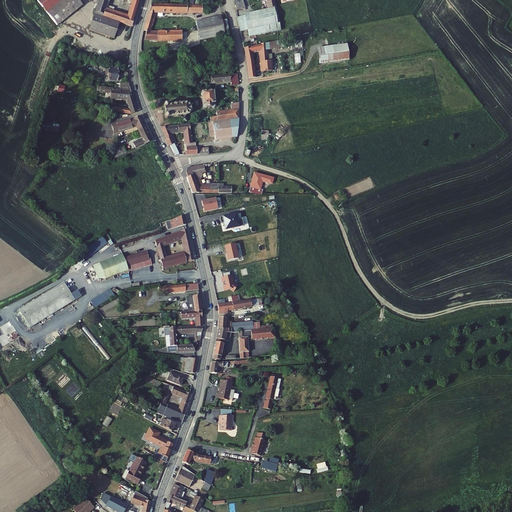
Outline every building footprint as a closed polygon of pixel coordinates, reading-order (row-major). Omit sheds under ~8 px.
[(88,2),(86,0),(40,0),(38,2),(59,26),(88,2)] [(99,0),(95,13),(104,16),(103,18),(120,24),(133,28),(137,13),(131,12),(129,18),(113,13),(114,9),(107,6),(108,0),(134,0),(132,8),(138,10),(140,0),(99,0)] [(243,8),(241,0),(266,0),(268,9),(274,8),(275,8),(273,0),(234,0),(237,10),(243,8)] [(157,14),(204,14),(204,5),(152,6),(147,27),(152,28),(157,14)] [(237,15),(240,32),(248,31),(249,36),(279,30),(274,8),(268,9),(237,15)] [(95,13),(94,17),(119,26),(120,24),(103,18),(104,16),(95,13)] [(119,26),(94,17),(90,31),(115,40),(119,26)] [(220,17),(198,23),(202,41),(225,35),(224,31),(230,29),(228,20),(222,21),(220,17)] [(151,33),(151,32),(147,31),(145,41),(159,41),(159,42),(173,42),(173,45),(182,45),(182,35),(174,35),(151,33)] [(259,49),(261,70),(272,69),(270,59),(269,59),(269,54),(266,54),(265,48),(276,46),(275,41),(244,48),(247,63),(248,73),(254,72),(253,60),(252,61),(250,51),(259,49)] [(340,45),(317,48),(319,63),(342,60),(340,45)] [(108,69),(108,81),(117,81),(117,67),(111,67),(111,69),(108,69)] [(233,86),(240,85),(238,74),(212,77),(213,83),(232,81),(233,86)] [(130,115),(138,114),(137,109),(131,111),(111,108),(113,99),(114,99),(114,98),(128,100),(129,107),(135,105),(131,92),(120,91),(119,93),(113,92),(113,98),(106,97),(104,111),(130,115)] [(215,91),(202,92),(204,108),(216,107),(215,91)] [(187,104),(187,103),(181,104),(181,105),(175,105),(170,105),(170,106),(168,105),(167,105),(166,106),(168,118),(168,119),(170,119),(171,118),(172,118),(172,119),(176,119),(176,117),(182,117),(183,126),(186,126),(185,123),(189,122),(188,116),(189,116),(191,116),(192,116),(193,115),(192,115),(193,112),(194,112),(195,112),(194,111),(195,110),(195,109),(194,108),(195,108),(194,107),(193,107),(191,105),(192,104),(191,103),(190,105),(187,104)] [(232,111),(223,112),(218,113),(219,117),(219,121),(240,119),(240,103),(231,104),(232,111)] [(136,126),(138,131),(144,129),(139,117),(132,120),(121,123),(111,126),(113,132),(136,126)] [(216,140),(237,137),(240,119),(219,121),(212,122),(209,123),(211,137),(215,136),(216,140)] [(193,144),(189,125),(186,126),(183,126),(163,128),(163,131),(171,148),(170,149),(174,155),(180,153),(171,133),(185,133),(188,145),(193,144)] [(280,137),(285,132),(281,128),(276,134),(280,137)] [(134,150),(150,143),(144,129),(138,131),(142,140),(132,144),(134,150)] [(115,149),(118,156),(125,153),(122,146),(115,149)] [(189,149),(191,156),(197,156),(196,150),(196,148),(194,148),(189,149)] [(219,184),(198,184),(196,180),(201,178),(199,174),(207,171),(205,166),(192,166),(190,167),(189,167),(188,168),(186,170),(189,177),(187,178),(193,193),(195,193),(198,194),(200,194),(201,193),(220,193),(220,188),(219,188),(219,184)] [(254,187),(252,192),(259,194),(261,190),(262,190),(264,182),(273,185),(275,179),(257,174),(252,187),(254,187)] [(180,205),(175,207),(163,212),(153,200),(168,189),(174,203),(179,201),(173,188),(172,186),(169,182),(166,184),(165,182),(160,186),(162,189),(160,190),(160,189),(145,201),(159,219),(169,217),(182,211),(180,205)] [(226,184),(219,184),(219,188),(220,188),(220,193),(233,194),(233,188),(226,188),(226,184)] [(205,209),(206,213),(219,210),(216,199),(203,202),(204,207),(205,207),(205,209)] [(227,230),(245,226),(243,219),(239,220),(238,215),(228,217),(228,216),(221,218),(222,224),(225,223),(227,230)] [(171,229),(186,225),(183,216),(172,220),(173,223),(170,224),(171,229)] [(143,233),(141,228),(129,232),(130,237),(143,233)] [(194,260),(187,229),(154,240),(162,268),(194,260)] [(92,254),(111,241),(107,234),(87,247),(92,254)] [(227,255),(229,262),(239,260),(236,245),(226,247),(228,255),(227,255)] [(128,270),(128,273),(152,266),(150,258),(148,259),(146,252),(124,258),(126,265),(128,270)] [(99,264),(101,269),(94,272),(99,282),(128,270),(126,265),(121,255),(99,264)] [(231,277),(231,273),(223,275),(224,278),(222,279),(223,284),(224,284),(224,286),(225,292),(231,290),(235,293),(238,287),(235,285),(233,276),(231,277)] [(19,309),(29,327),(81,296),(77,289),(71,293),(64,282),(19,309)] [(188,312),(202,311),(200,296),(188,297),(188,304),(187,304),(188,312)] [(218,301),(218,314),(219,314),(227,314),(227,310),(234,310),(232,300),(231,298),(228,299),(229,302),(227,302),(227,303),(225,304),(224,300),(218,301)] [(232,300),(234,310),(252,307),(251,299),(239,301),(239,299),(232,300)] [(141,306),(128,307),(129,316),(142,314),(141,306)] [(203,327),(202,311),(188,312),(181,313),(182,320),(195,319),(196,328),(203,327)] [(224,341),(225,341),(225,333),(230,333),(239,332),(245,332),(244,326),(230,327),(230,324),(226,325),(226,318),(219,318),(218,327),(216,340),(224,341)] [(196,328),(169,328),(171,347),(177,346),(177,336),(177,334),(196,334),(195,340),(201,340),(203,327),(196,328)] [(240,354),(241,354),(246,354),(246,352),(248,352),(248,340),(252,340),(252,341),(276,338),(275,328),(260,330),(258,330),(245,332),(239,332),(239,338),(238,338),(239,353),(240,353),(240,354)] [(219,361),(219,360),(223,345),(216,343),(215,343),(212,356),(213,356),(212,359),(219,361)] [(195,374),(198,360),(189,358),(188,359),(183,358),(182,361),(188,362),(186,372),(195,374)] [(226,367),(226,362),(218,362),(218,364),(211,363),(210,374),(216,374),(217,374),(218,368),(226,367)] [(182,386),(184,380),(174,377),(175,374),(171,373),(168,382),(182,386)] [(270,377),(265,399),(266,399),(270,400),(271,400),(272,399),(272,396),(273,389),(276,379),(270,377)] [(232,382),(221,380),(219,394),(217,393),(217,398),(229,400),(230,393),(234,393),(235,384),(232,383),(232,382)] [(184,399),(182,404),(188,406),(192,395),(173,388),(171,392),(167,390),(159,410),(170,415),(175,416),(183,420),(187,410),(180,408),(179,411),(166,405),(171,393),(184,399)] [(159,410),(157,413),(169,418),(170,415),(159,410)] [(230,417),(217,416),(217,420),(218,420),(217,430),(229,431),(230,417)] [(160,426),(172,432),(175,425),(163,419),(160,426)] [(157,437),(150,434),(147,440),(165,449),(163,456),(161,455),(160,460),(167,464),(171,451),(173,445),(157,437)] [(254,439),(249,455),(258,457),(263,441),(262,441),(263,436),(256,434),(255,439),(254,439)] [(181,461),(184,462),(188,464),(190,456),(196,459),(210,460),(211,456),(197,454),(186,449),(181,461)] [(135,458),(126,480),(139,485),(141,478),(140,477),(145,463),(141,462),(141,460),(135,458)] [(203,481),(182,466),(178,472),(174,479),(184,485),(188,478),(194,481),(195,480),(201,485),(203,481)] [(215,470),(209,468),(207,467),(203,481),(210,486),(215,470)] [(169,495),(176,498),(178,493),(175,492),(176,490),(182,493),(185,487),(178,484),(177,485),(173,482),(167,494),(169,495)] [(186,508),(196,511),(203,499),(186,490),(184,493),(195,498),(191,505),(186,502),(184,507),(186,508)] [(145,500),(146,498),(135,493),(132,502),(144,507),(142,511),(148,511),(151,503),(145,500)] [(184,507),(186,502),(176,498),(169,495),(167,501),(171,503),(172,502),(184,507)] [(112,498),(107,507),(116,511),(123,511),(127,506),(112,498)] [(94,508),(85,499),(73,510),(74,511),(87,511),(90,509),(91,511),(94,508)]
